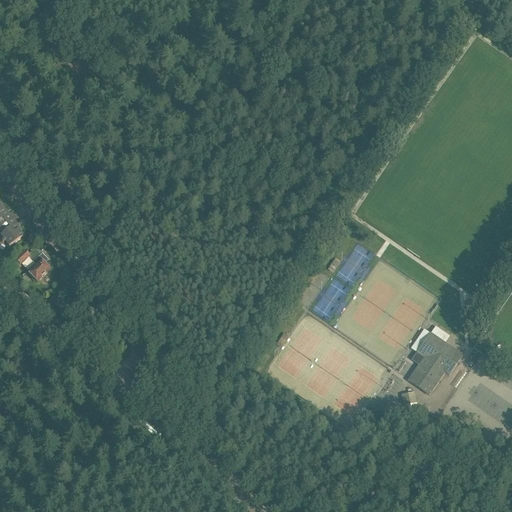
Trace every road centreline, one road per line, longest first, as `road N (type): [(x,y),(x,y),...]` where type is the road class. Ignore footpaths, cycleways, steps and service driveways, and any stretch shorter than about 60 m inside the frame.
road 1 (unknown): [(466,0),(178,413),(90,466),(0,451)]
road 2 (residential): [(118,387),(136,361),(134,336),(0,162)]
road 3 (tertiary): [(257,511),(118,387)]
road 4 (tertiary): [(118,387),(0,291)]
